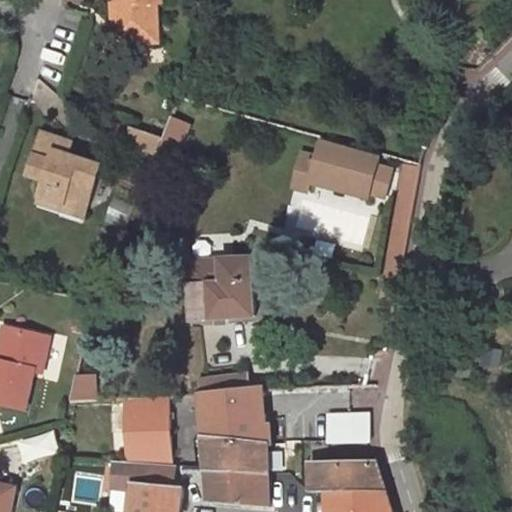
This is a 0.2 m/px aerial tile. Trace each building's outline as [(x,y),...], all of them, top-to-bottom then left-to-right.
[(163,0),(113,0),(115,26),(125,26),(125,45),(150,43),(149,26),(159,26),(158,4),(163,4),(163,0)] [(125,26),(115,26),(115,45),(125,45),(125,26)] [(159,26),(149,26),(150,43),(160,43),(159,26)] [(191,126),(172,118),(164,137),(163,140),(181,148),(191,126)] [(69,149),(71,143),(43,134),(36,156),(53,161),(57,152),(67,155),(69,149)] [(380,159),(322,143),(318,158),(314,172),(314,173),(371,189),(370,193),(386,197),(393,171),(378,167),(380,159)] [(53,161),(36,156),(30,176),(46,181),(41,197),(65,204),(66,198),(89,205),(102,167),(80,160),(82,153),(69,149),(67,155),(57,152),(53,161)] [(318,158),(303,154),(294,186),(309,191),(312,181),(314,173),(314,172),(318,158)] [(410,202),(418,169),(405,166),(397,199),(410,202)] [(371,189),(314,173),(312,181),(369,197),(370,193),(371,189)] [(84,219),(89,205),(66,198),(65,204),(41,197),(39,204),(84,219)] [(253,257),(189,261),(191,285),(190,285),(193,321),(256,316),(253,257)] [(89,313),(79,311),(75,330),(85,332),(89,313)] [(50,339),(5,329),(0,352),(0,354),(3,355),(2,362),(0,361),(0,403),(26,410),(35,371),(42,373),(50,339)] [(499,368),(502,354),(486,350),(483,364),(499,368)] [(248,375),(200,380),(201,395),(250,390),(248,375)] [(78,376),(72,403),(91,402),(96,377),(78,376)] [(201,395),(201,396),(207,468),(268,472),(269,468),(269,445),(267,445),(265,398),(264,391),(264,389),(250,390),(201,395)] [(371,414),(328,415),(328,441),(370,440),(371,414)] [(26,465),(61,453),(53,433),(19,445),(26,465)] [(284,445),(269,445),(269,468),(284,468),(284,445)] [(177,466),(114,463),(114,474),(127,476),(135,476),(134,485),(133,489),(130,511),(180,511),(184,490),(174,489),(177,466)] [(378,464),(312,465),(312,492),(328,493),(387,492),(378,464)] [(268,472),(207,468),(208,502),(269,507),(268,472)] [(127,476),(114,474),(112,487),(133,489),(134,485),(135,476),(127,476)] [(11,511),(16,490),(0,485),(0,511),(11,511)] [(392,511),(387,492),(328,493),(328,511),(392,511)]
